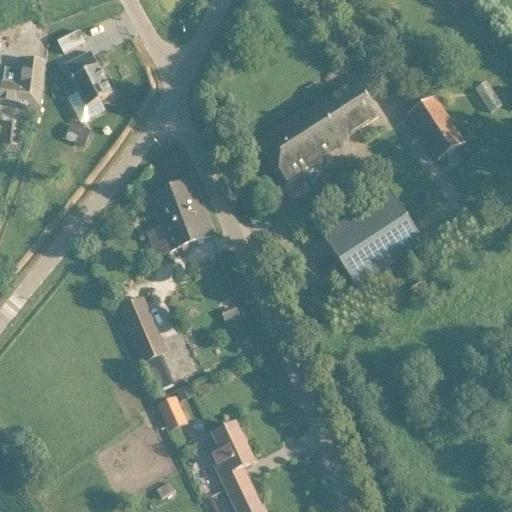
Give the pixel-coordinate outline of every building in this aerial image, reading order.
[(58,45),(64,57),(86,46),(80,33),(58,45)] [(91,54),(64,67),(85,111),(112,97),(91,54)] [(45,64),(26,62),(20,61),(18,73),(6,72),(4,85),(0,84),(0,90),(3,91),(2,105),(21,107),(21,110),(27,111),(27,108),(39,110),(45,64)] [(285,182),(346,142),(345,140),(378,119),(356,85),(304,119),(302,116),(260,143),(285,182)] [(435,101),(409,118),(438,163),(464,146),(435,101)] [(213,237),(193,184),(168,194),(169,196),(151,203),(170,254),(213,237)] [(424,247),(390,194),(322,238),(357,291),(424,247)] [(119,311),(126,326),(144,369),(163,360),(138,303),(119,311)] [(175,388),(163,360),(144,369),(155,395),(175,388)] [(185,421),(175,398),(160,405),(170,428),(185,421)] [(261,511),(242,470),(254,465),(236,426),(212,438),(220,455),(210,459),(234,511),(261,511)] [(181,505),(192,497),(184,486),(173,493),(181,505)]
